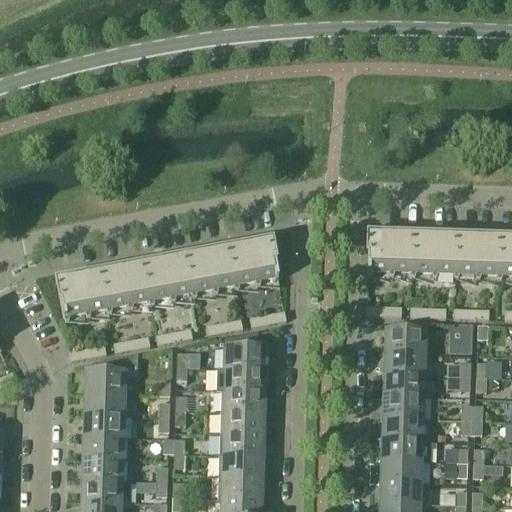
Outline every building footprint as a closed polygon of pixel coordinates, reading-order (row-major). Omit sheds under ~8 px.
[(410,279),(411,242),(367,240),(367,242),(366,278),(410,279)] [(453,280),(455,243),(411,242),(410,279),(453,280)] [(497,282),(498,245),(455,243),(453,280),(497,282)] [(511,282),(511,244),(498,245),(497,282),(511,282)] [(277,284),(274,265),(271,248),(271,247),(227,255),(234,292),(277,284)] [(227,255),(184,263),(191,300),(234,292),(227,255)] [(142,271),(149,308),(191,300),(184,263),(142,271)] [(99,279),(106,315),(149,308),(142,271),(99,279)] [(56,288),(63,324),(106,315),(99,279),(56,287),(56,288)] [(410,301),(409,312),(420,312),(420,305),(417,301),(410,301)] [(377,311),(365,311),(365,320),(377,321),(377,311)] [(388,321),(388,312),(377,311),(377,321),(388,321)] [(388,312),(388,321),(400,321),(400,312),(388,312)] [(421,322),(421,313),(409,312),(409,322),(421,322)] [(433,323),(433,313),(421,313),(421,322),(433,323)] [(433,323),(444,323),(444,314),(433,313),(433,323)] [(464,323),(464,314),(452,314),(452,323),(464,323)] [(476,324),(476,314),(464,314),(464,323),(476,324)] [(476,324),(487,324),(488,315),(476,314),(476,324)] [(511,324),(511,315),(504,315),(503,325),(511,324)] [(272,318),(273,328),(285,326),(283,316),(272,318)] [(262,330),(273,328),(272,318),(260,321),(262,330)] [(262,330),(260,321),(249,323),(250,332),(262,330)] [(228,327),(230,336),(241,334),(240,324),(228,327)] [(217,329),(218,338),(230,336),(228,327),(217,329)] [(218,338),(217,329),(205,331),(207,340),(218,338)] [(470,344),(471,330),(460,329),(460,344),(470,344)] [(486,344),(487,330),(477,330),(476,344),(486,344)] [(178,336),(180,345),(191,343),(189,334),(178,336)] [(178,336),(166,338),(168,347),(180,345),(178,336)] [(385,358),(423,359),(423,337),(386,336),(385,358)] [(216,374),(264,376),(264,353),(254,353),(255,339),(257,338),(257,337),(222,343),(221,373),(216,373),(216,374)] [(168,347),(166,338),(155,340),(156,349),(168,347)] [(135,344),(137,353),(149,351),(147,342),(135,344)] [(135,344),(124,346),(126,355),(137,353),(135,344)] [(126,355),(124,346),(112,348),(114,357),(126,355)] [(93,361),(105,359),(103,350),(92,352),(93,361)] [(92,352),(80,354),(82,363),(93,361),(92,352)] [(80,354),(69,356),(70,365),(82,363),(80,354)] [(176,373),(186,373),(186,358),(176,358),(176,373)] [(422,381),(423,359),(385,358),(384,379),(422,381)] [(85,398),(122,400),(123,378),(135,379),(135,360),(136,360),(136,359),(92,367),(92,368),(94,368),(94,376),(85,376),(85,398)] [(459,382),(469,382),(469,368),(459,367),(459,382)] [(475,382),(485,383),(486,368),(476,368),(475,382)] [(185,387),(186,373),(176,373),(175,387),(185,387)] [(263,397),(264,376),(216,374),(215,396),(263,397)] [(10,377),(0,381),(0,382),(4,391),(15,385),(10,377)] [(421,402),(422,381),(384,379),(383,401),(421,402)] [(469,396),(469,382),(459,382),(458,396),(469,396)] [(485,397),(485,383),(475,382),(475,397),(485,397)] [(486,383),(486,394),(496,395),(496,383),(486,383)] [(169,401),(169,387),(159,386),(159,401),(169,401)] [(262,419),(263,397),(215,396),(220,396),(220,417),(262,419)] [(122,421),(122,400),(85,398),(84,420),(122,421)] [(174,416),(185,416),(185,402),(175,401),(174,416)] [(420,424),(421,402),(383,401),(383,423),(420,424)] [(158,422),(168,423),(169,408),(158,408),(158,422)] [(471,425),(471,411),(461,410),(460,425),(471,425)] [(471,425),(481,426),(481,411),(471,411),(471,425)] [(184,431),(185,416),(174,416),(174,430),(184,431)] [(262,440),(262,419),(220,417),(219,439),(262,440)] [(121,443),(122,421),(84,420),(83,442),(121,443)] [(168,437),(168,423),(158,422),(157,437),(168,437)] [(420,445),(420,424),(383,423),(382,444),(420,445)] [(470,440),(471,425),(460,425),(460,439),(470,440)] [(480,440),(481,426),(471,425),(470,440),(480,440)] [(261,462),(262,440),(219,439),(218,461),(261,462)] [(120,464),(121,443),(83,442),(83,463),(120,464)] [(173,459),(173,444),(163,444),(162,458),(173,459)] [(182,445),(173,444),(173,459),(181,459),(182,445)] [(420,446),(420,445),(382,444),(381,466),(429,467),(430,446),(420,446)] [(456,468),(466,468),(467,454),(456,453),(456,468)] [(472,469),(482,469),(483,454),(473,454),(472,469)] [(181,474),(181,459),(173,459),(172,473),(181,474)] [(260,484),(261,462),(218,461),(218,482),(260,484)] [(120,486),(120,464),(83,463),(82,485),(120,486)] [(429,468),(429,467),(381,466),(381,487),(418,489),(419,468),(429,468)] [(444,468),(443,482),(455,482),(455,469),(444,468)] [(466,483),(466,468),(456,468),(455,482),(466,483)] [(482,483),(482,469),(472,469),(472,483),(482,483)] [(156,487),(166,488),(166,473),(156,473),(156,487)] [(259,505),(260,484),(218,482),(217,504),(259,505)] [(120,487),(120,486),(82,485),(81,506),(129,508),(130,487),(120,487)] [(165,502),(166,488),(156,487),(155,502),(165,502)] [(418,489),(381,487),(380,509),(418,510),(418,508),(428,508),(428,490),(418,489)] [(171,502),(182,503),(182,488),(172,488),(171,502)] [(454,511),(465,511),(465,497),(455,497),(454,511)] [(471,511),(477,511),(480,511),(481,497),(471,497),(471,511)] [(181,511),(182,503),(171,502),(171,511),(181,511)]
